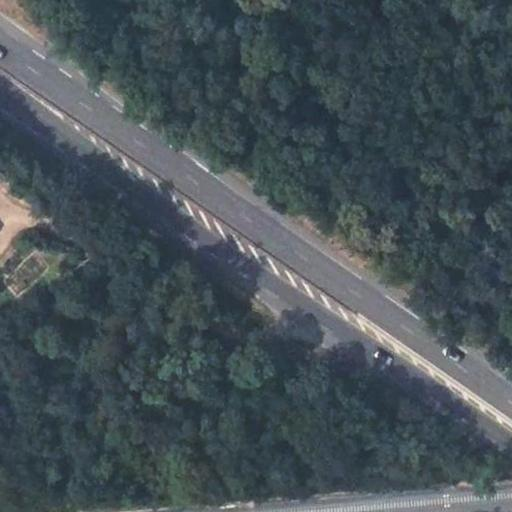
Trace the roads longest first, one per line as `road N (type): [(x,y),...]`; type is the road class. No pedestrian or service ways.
road 1 (primary): [(511,399),(0,45)]
road 2 (primary): [(0,86),(511,438)]
